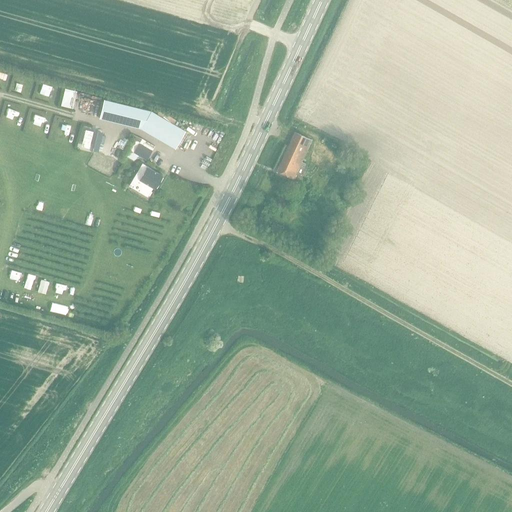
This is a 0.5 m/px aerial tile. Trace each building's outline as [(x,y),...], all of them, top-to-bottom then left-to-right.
[(35,89),(38,77),(33,76),(29,87),(35,89)] [(54,93),(60,95),(63,84),(57,83),(54,93)] [(87,103),(90,92),(84,90),(81,101),(87,103)] [(104,100),(99,118),(141,128),(175,148),(185,131),(151,111),(104,100)] [(107,124),(102,141),(111,144),(116,126),(107,124)] [(277,171),(293,179),(311,140),(295,132),(277,171)] [(134,138),(128,148),(134,152),(146,159),(151,151),(154,146),(133,133),(131,137),(134,138)] [(94,151),(90,167),(115,173),(119,157),(94,151)] [(140,169),(130,186),(148,197),(153,188),(154,189),(162,176),(143,164),(140,169)]
